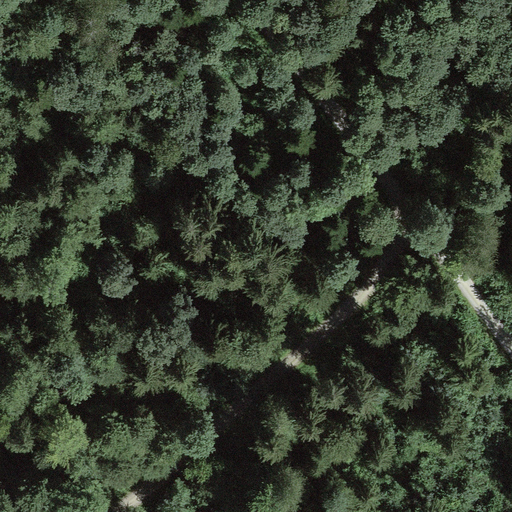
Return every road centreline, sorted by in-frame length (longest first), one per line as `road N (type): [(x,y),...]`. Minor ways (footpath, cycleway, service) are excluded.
road 1 (track): [(428,230),(117,511)]
road 2 (track): [(252,0),(428,230)]
road 3 (track): [(428,230),(511,339)]
